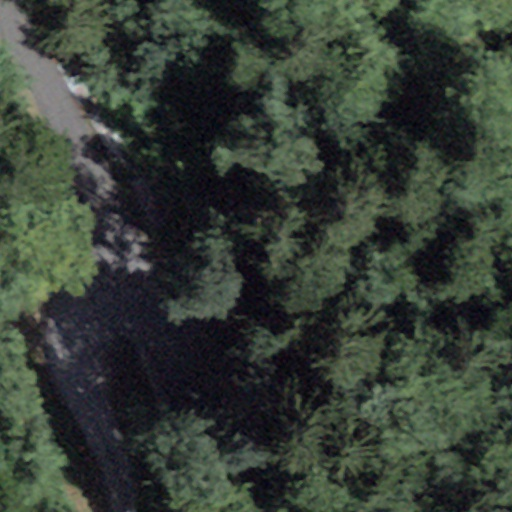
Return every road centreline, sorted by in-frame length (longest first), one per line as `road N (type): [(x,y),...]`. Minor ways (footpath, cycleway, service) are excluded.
road 1 (track): [(247,511),(238,474),(103,265)]
road 2 (track): [(103,265),(0,24)]
road 3 (track): [(137,511),(100,370),(103,265)]
